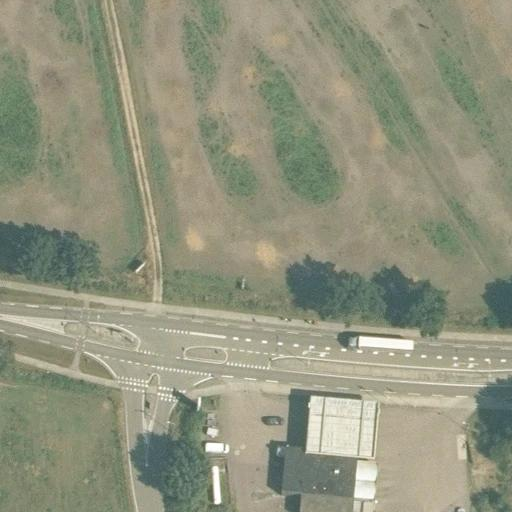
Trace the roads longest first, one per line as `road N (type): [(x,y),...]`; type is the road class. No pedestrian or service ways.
road 1 (secondary): [(154,361),(511,391)]
road 2 (secondary): [(511,352),(157,323)]
road 3 (track): [(157,323),(154,232),(107,0)]
road 4 (secondary): [(0,323),(154,361)]
road 5 (secondary): [(157,323),(0,309)]
road 6 (unclassified): [(154,511),(147,429),(154,361)]
